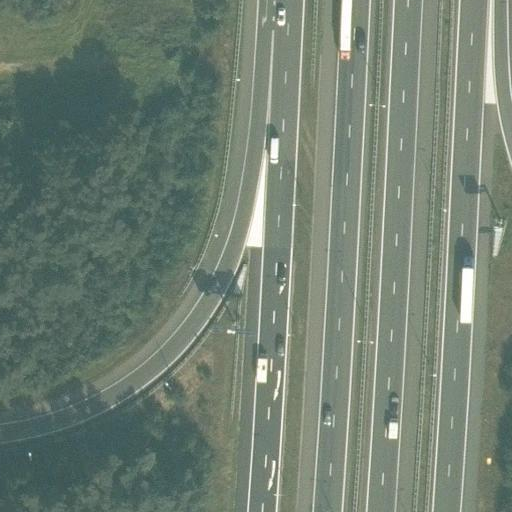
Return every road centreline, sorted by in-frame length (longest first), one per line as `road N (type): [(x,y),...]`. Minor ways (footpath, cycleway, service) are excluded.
road 1 (motorway): [(287,30),(236,239),(201,312),(159,359),(98,404),(0,433)]
road 2 (motorway): [(355,0),(325,511)]
road 3 (motorway): [(445,511),(474,0)]
road 4 (motorway): [(384,511),(409,0)]
road 5 (motorway): [(287,30),(261,511)]
road 6 (motorway): [(511,132),(497,0)]
